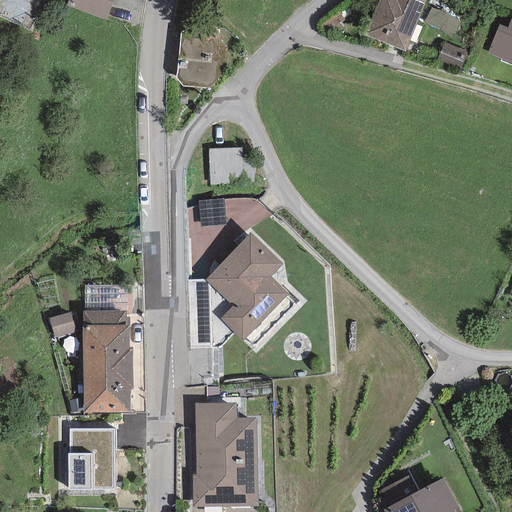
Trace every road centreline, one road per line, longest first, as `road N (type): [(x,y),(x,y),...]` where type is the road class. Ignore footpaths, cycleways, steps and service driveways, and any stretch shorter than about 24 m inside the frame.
road 1 (residential): [(511,360),(468,358),(437,342),(310,223),(279,182),(241,90)]
road 2 (residential): [(163,0),(154,171),(158,327)]
road 3 (residential): [(241,90),(193,132),(178,158),(178,321),(158,327)]
road 4 (track): [(289,37),(511,96)]
road 5 (residential): [(158,327),(160,511)]
road 6 (residential): [(325,0),(241,90)]
